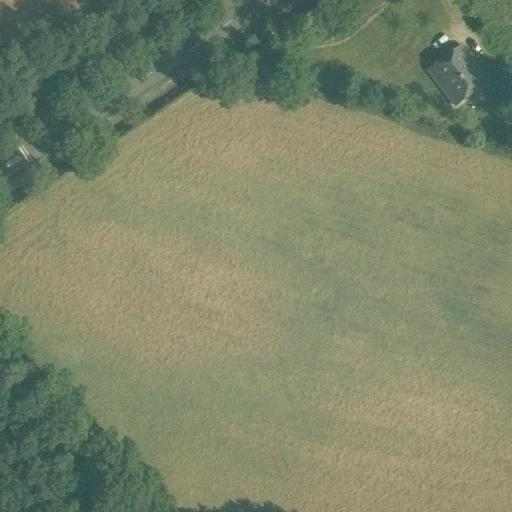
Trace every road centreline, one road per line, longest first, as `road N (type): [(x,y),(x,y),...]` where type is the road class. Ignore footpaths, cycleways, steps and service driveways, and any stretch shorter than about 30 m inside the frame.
road 1 (tertiary): [(0,168),(263,0)]
road 2 (track): [(0,436),(38,432),(124,511)]
